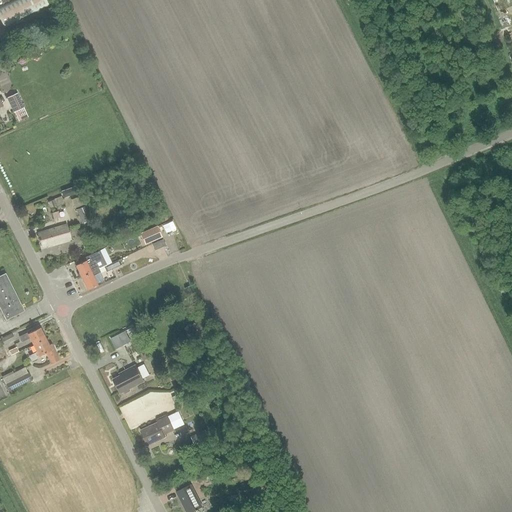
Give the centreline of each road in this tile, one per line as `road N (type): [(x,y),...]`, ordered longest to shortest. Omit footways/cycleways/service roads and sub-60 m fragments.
road 1 (unclassified): [(59,312),(173,259),(511,135)]
road 2 (unclassified): [(159,511),(59,312)]
road 3 (unclassified): [(59,312),(0,197)]
